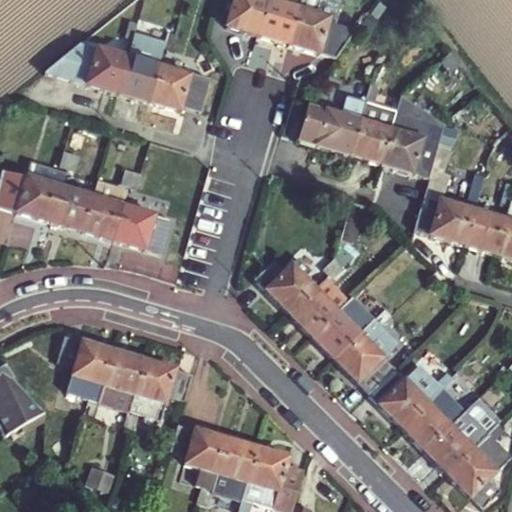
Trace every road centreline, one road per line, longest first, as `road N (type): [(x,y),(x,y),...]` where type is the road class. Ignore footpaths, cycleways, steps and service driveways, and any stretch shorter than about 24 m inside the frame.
road 1 (residential): [(207,327),(245,348),(407,511)]
road 2 (residential): [(207,327),(73,297),(0,316)]
road 3 (residential): [(81,112),(252,161)]
road 4 (residential): [(207,327),(252,161)]
